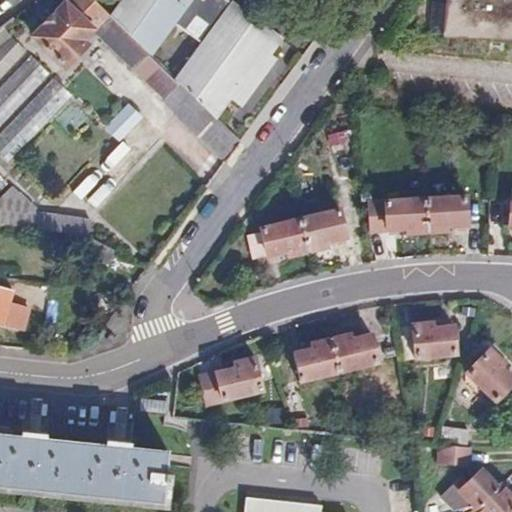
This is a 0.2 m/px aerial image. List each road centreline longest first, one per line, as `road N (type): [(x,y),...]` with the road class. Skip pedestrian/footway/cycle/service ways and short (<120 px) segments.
road 1 (residential): [(370,0),(153,298),(151,365)]
road 2 (residential): [(511,279),(384,282),(265,312),(151,365)]
road 3 (unknown): [(348,30),(383,57),(511,71)]
road 4 (unclassified): [(151,365),(86,377),(0,369)]
